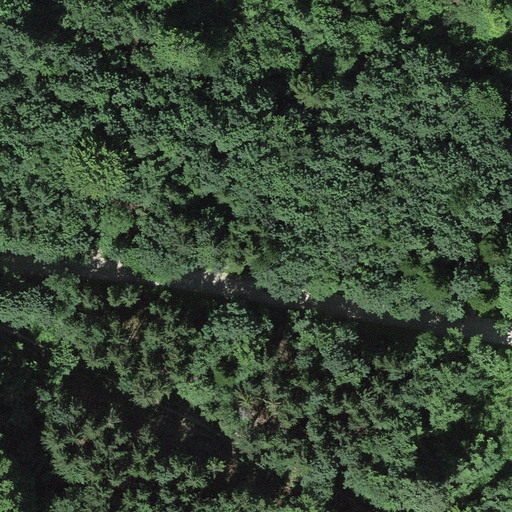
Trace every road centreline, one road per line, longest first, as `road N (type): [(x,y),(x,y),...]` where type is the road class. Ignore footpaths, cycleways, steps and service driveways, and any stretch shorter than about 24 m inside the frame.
road 1 (track): [(511,327),(192,277),(0,263)]
road 2 (track): [(368,511),(0,339)]
